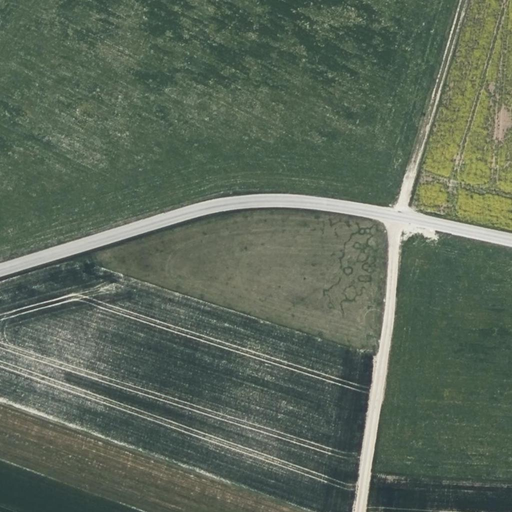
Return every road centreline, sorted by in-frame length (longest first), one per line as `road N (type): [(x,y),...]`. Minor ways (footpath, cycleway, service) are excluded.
road 1 (unclassified): [(511,241),(401,215),(291,203),(203,209),(0,270)]
road 2 (track): [(464,0),(401,215),(356,511)]
